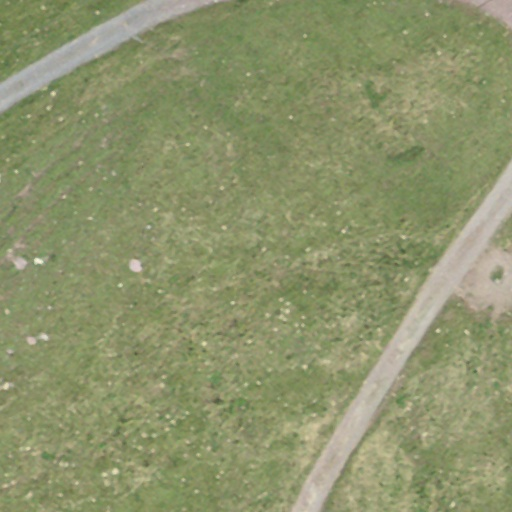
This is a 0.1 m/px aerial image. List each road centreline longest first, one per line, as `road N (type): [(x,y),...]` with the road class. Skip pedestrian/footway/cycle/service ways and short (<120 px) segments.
road 1 (track): [(511,196),(396,357),(306,511)]
road 2 (track): [(0,110),(65,61),(210,0)]
